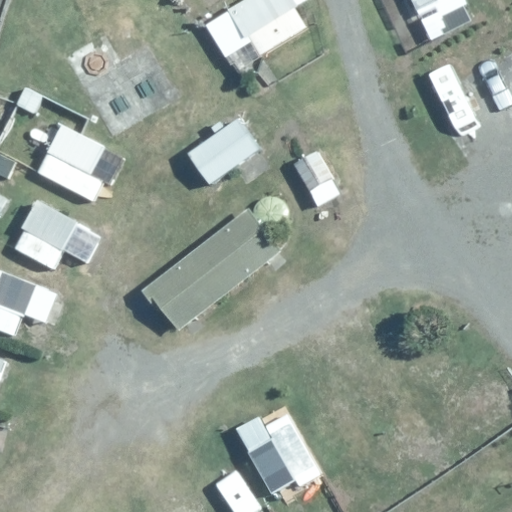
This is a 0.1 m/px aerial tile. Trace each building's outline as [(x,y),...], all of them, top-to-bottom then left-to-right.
[(223,47),(246,33),(258,53),(310,22),(299,2),(302,0),(227,0),(223,3),(232,19),(213,30),(223,47)] [(329,85),(286,109),(301,135),(344,110),(329,85)] [(240,108),(186,150),(211,182),(265,140),(240,108)] [(107,140),(61,117),(35,169),(95,199),(107,175),(92,168),(107,140)] [(347,188),(319,141),(289,159),(316,206),(347,188)] [(104,230),(35,193),(8,242),(51,266),(62,246),(88,260),(104,230)] [(246,201),(142,287),(178,331),(283,245),(246,201)] [(65,291),(0,261),(0,327),(13,333),(24,310),(51,322),(65,291)] [(407,347),(370,380),(389,402),(426,369),(407,347)] [(0,377),(10,357),(0,352),(0,377)] [(326,458),(292,412),(252,441),(286,488),(326,458)] [(239,459),(212,481),(238,511),(261,511),(275,501),(239,459)] [(199,511),(189,498),(168,511),(199,511)]
